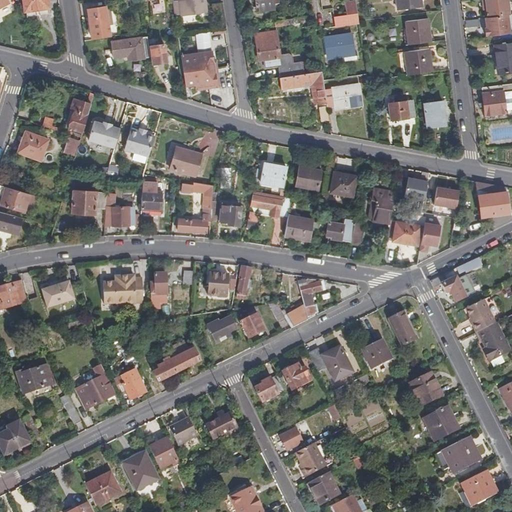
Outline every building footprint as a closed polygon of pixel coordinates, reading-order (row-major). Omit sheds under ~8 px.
[(0,0),(0,15),(13,8),(8,0),(0,0)] [(23,0),(25,12),(49,9),(47,0),(23,0)] [(206,0),(179,0),(180,1),(174,2),(176,15),(182,14),(182,16),(209,12),(206,0)] [(276,10),(275,5),(274,0),(257,0),(258,7),(260,7),(261,12),(276,10)] [(422,6),(421,0),(398,0),(400,9),(422,6)] [(509,15),(510,14),(508,0),(483,0),(484,7),(487,7),(488,10),(489,17),(509,15)] [(347,3),(349,15),(359,13),(358,1),(347,3)] [(92,41),(111,38),(106,8),(88,11),(92,41)] [(349,15),(341,16),(342,23),(360,21),(360,20),(359,13),(349,15)] [(314,15),(276,20),(276,26),(315,20),(314,15)] [(511,33),(509,15),(489,17),(486,17),(487,27),(486,27),(487,36),(511,33)] [(409,45),(431,42),(428,19),(406,21),(409,45)] [(267,67),(278,65),(280,77),(282,77),(304,73),(303,61),(294,63),(293,56),(289,53),(281,55),(277,30),(256,33),(259,59),(265,59),(267,67)] [(196,37),(197,43),(210,41),(209,35),(196,37)] [(346,60),(357,59),(356,53),(354,53),(351,35),(327,38),(330,56),(345,54),(346,60)] [(148,37),(113,43),(115,59),(132,56),(133,61),(145,59),(150,58),(148,37)] [(197,43),(198,53),(211,51),(210,41),(197,43)] [(498,73),(511,71),(511,43),(495,46),(498,73)] [(153,66),(168,64),(165,45),(150,47),(153,66)] [(406,51),(409,75),(419,74),(434,72),(432,49),(406,51)] [(213,59),(212,51),(211,51),(198,53),(182,56),(186,87),(195,86),(196,91),(219,88),(216,69),(212,70),(210,60),(213,59)] [(219,88),(196,91),(197,93),(222,90),(217,58),(213,59),(210,60),(212,70),(216,69),(219,88)] [(304,73),(282,77),(283,89),(313,85),(314,97),(318,97),(319,103),(327,102),(325,89),(323,78),(322,71),(304,73)] [(511,83),(483,87),(486,115),(507,112),(507,111),(511,109),(511,83)] [(327,102),(328,106),(335,105),(336,107),(361,104),(358,85),(325,89),(327,102)] [(71,128),(84,132),(92,104),(88,103),(75,99),(72,111),(75,112),(71,128)] [(391,119),(416,116),(413,99),(389,102),(391,119)] [(423,104),(426,128),(446,125),(442,102),(423,104)] [(67,127),(71,128),(75,112),(72,111),(67,127)] [(114,148),(119,129),(110,126),(111,124),(102,121),(102,123),(94,120),(88,140),(114,148)] [(147,157),(154,136),(145,134),(138,132),(130,129),(124,150),(133,153),(131,156),(144,161),(146,157),(147,157)] [(42,160),(50,139),(27,131),(19,152),(42,160)] [(75,155),(79,140),(70,137),(65,152),(75,155)] [(168,169),(193,177),(200,155),(176,147),(168,169)] [(107,169),(107,173),(116,175),(118,163),(109,162),(107,169)] [(283,187),(287,167),(265,163),(261,183),(283,187)] [(317,190),(321,170),(299,166),(296,186),(317,190)] [(353,196),(356,176),(334,172),(330,193),(353,196)] [(404,196),(424,199),(427,179),(420,178),(419,180),(407,178),(404,196)] [(142,180),(141,209),(162,210),(163,192),(148,191),(148,181),(142,180)] [(506,187),(477,182),(482,217),(510,212),(506,187)] [(213,192),(213,185),(187,183),(182,183),(182,190),(195,190),(194,194),(206,195),(204,220),(180,218),(180,230),(208,231),(209,224),(212,224),(212,219),(213,192)] [(37,196),(0,184),(0,195),(4,197),(1,205),(32,214),(37,196)] [(434,204),(457,208),(460,191),(437,187),(434,204)] [(106,208),(106,191),(74,190),(73,213),(96,213),(96,207),(106,208)] [(390,224),(395,193),(374,190),(372,202),(376,202),(374,218),(373,221),(390,224)] [(106,191),(106,208),(105,225),(130,225),(130,221),(136,221),(136,212),(130,212),(130,206),(113,206),(115,192),(106,191)] [(251,205),(261,207),(261,209),(262,211),(272,213),(272,215),(280,216),(282,202),(284,202),(283,214),(289,215),(292,198),(288,198),(254,191),(251,205)] [(241,226),(243,207),(224,204),(222,217),(230,218),(229,224),(241,226)] [(25,218),(0,211),(0,231),(1,232),(2,228),(21,234),(25,218)] [(250,212),(249,220),(247,231),(255,232),(257,221),(258,213),(250,212)] [(463,215),(456,214),(454,230),(461,230),(463,215)] [(313,220),(289,216),(285,235),(310,240),(313,220)] [(355,223),(355,221),(346,219),(344,224),(329,222),(326,235),(332,236),(332,239),(351,242),(355,223)] [(418,246),(422,226),(397,222),(394,241),(418,246)] [(363,225),(355,223),(351,242),(360,244),(363,225)] [(438,246),(441,226),(425,223),(420,251),(428,252),(429,245),(438,246)] [(481,261),(480,257),(457,268),(460,274),(470,268),(469,267),(481,261)] [(246,295),(251,267),(243,266),(237,293),(238,294),(245,295),(246,295)] [(168,301),(167,271),(155,271),(156,281),(151,282),(152,308),(161,307),(161,302),(168,301)] [(193,285),(193,272),(185,271),(184,284),(193,285)] [(227,296),(229,274),(210,272),(208,291),(211,291),(211,295),(227,296)] [(135,275),(121,276),(121,282),(116,282),(104,283),(105,304),(117,303),(117,305),(136,304),(136,303),(143,303),(143,278),(135,278),(135,275)] [(446,283),(442,276),(429,282),(433,289),(441,285),(446,294),(451,291),(457,302),(467,297),(475,293),(467,276),(458,280),(457,277),(446,283)] [(42,288),(41,290),(47,309),(75,300),(69,281),(67,280),(64,281),(63,283),(48,288),(45,287),(42,288)] [(306,280),(298,281),(305,306),(308,316),(316,314),(314,306),(310,295),(323,291),(320,283),(315,284),(314,281),(306,280)] [(28,302),(23,281),(0,288),(0,306),(4,305),(5,309),(28,302)] [(476,332),(494,323),(483,299),(465,308),(470,318),(473,323),(471,324),(476,332)] [(285,315),(277,303),(269,304),(278,320),(286,317),(285,315)] [(292,328),(308,320),(308,316),(305,306),(285,315),(286,317),(292,328)] [(242,308),(232,309),(237,320),(239,319),(243,317),(242,314),(242,308)] [(243,317),(239,319),(249,337),(264,330),(255,311),(243,317)] [(403,346),(416,339),(401,312),(389,318),(403,346)] [(230,332),(237,328),(231,316),(219,322),(218,320),(207,326),(215,344),(232,336),(230,332)] [(83,317),(77,319),(74,320),(77,327),(86,323),(83,317)] [(508,350),(494,323),(476,332),(484,348),(481,350),(488,361),(489,361),(492,367),(503,361),(499,355),(508,350)] [(177,352),(169,356),(171,359),(177,372),(201,360),(193,345),(188,347),(183,337),(172,342),(173,344),(177,352)] [(390,358),(380,339),(368,346),(369,348),(362,351),(370,368),(390,358)] [(173,344),(165,348),(169,356),(177,352),(173,344)] [(318,348),(308,353),(320,377),(331,372),(335,381),(343,376),(350,373),(352,372),(339,346),(322,355),(318,348)] [(130,363),(136,360),(133,355),(127,359),(130,363)] [(159,381),(177,372),(171,359),(158,366),(159,368),(154,372),(159,381)] [(52,384),(46,364),(29,369),(28,365),(21,367),(22,369),(15,372),(22,393),(52,384)] [(310,380),(304,368),(300,370),(297,364),(282,371),(291,390),(310,380)] [(115,395),(101,366),(94,369),(99,378),(76,390),(86,409),(115,395)] [(114,380),(120,391),(126,388),(132,399),(148,391),(137,369),(114,380)] [(421,405),(442,394),(430,372),(410,383),(421,405)] [(370,380),(367,373),(358,378),(361,384),(370,380)] [(284,388),(278,376),(271,380),(270,378),(261,382),(262,383),(255,388),(261,401),(278,393),(277,391),(284,388)] [(511,381),(499,388),(511,411),(511,381)] [(344,393),(340,386),(333,390),(336,397),(344,393)] [(73,404),(70,397),(63,400),(67,408),(73,404)] [(73,404),(67,408),(75,424),(82,420),(73,404)] [(452,415),(447,405),(422,418),(433,440),(456,429),(450,416),(452,415)] [(40,434),(29,413),(23,417),(33,438),(40,434)] [(224,417),(219,419),(206,426),(212,439),(236,427),(229,414),(224,417)] [(196,435),(187,418),(170,427),(178,444),(196,435)] [(29,442),(18,421),(0,430),(0,447),(4,455),(29,442)] [(303,442),(295,428),(280,436),(287,450),(303,442)] [(167,437),(148,447),(159,469),(178,460),(167,437)] [(441,450),(449,467),(452,473),(472,463),(470,459),(478,455),(473,446),(472,447),(467,437),(441,450)] [(314,442),(295,452),(303,468),(301,470),(304,476),(326,465),(314,442)] [(350,449),(354,458),(359,455),(354,447),(350,449)] [(443,469),(449,467),(441,450),(434,453),(443,469)] [(157,479),(144,453),(131,459),(129,457),(121,462),(137,490),(157,479)] [(352,459),(357,468),(364,465),(359,455),(354,458),(352,459)] [(405,466),(411,462),(410,459),(409,457),(391,465),(395,471),(399,469),(405,466)] [(328,471),(309,482),(320,503),(340,492),(328,471)] [(497,493),(486,471),(461,483),(464,491),(466,489),(474,505),(497,493)] [(109,473),(84,485),(94,505),(119,492),(109,473)] [(264,511),(252,486),(230,496),(230,498),(224,501),(229,511),(236,511),(237,511),(264,511)] [(458,492),(465,507),(469,505),(462,490),(458,492)] [(351,494),(328,506),(331,511),(361,511),(355,501),(351,494)] [(361,498),(355,501),(361,511),(367,508),(361,498)] [(179,503),(183,510),(191,506),(189,501),(187,502),(186,499),(179,503)] [(90,511),(86,503),(68,511),(90,511)]
